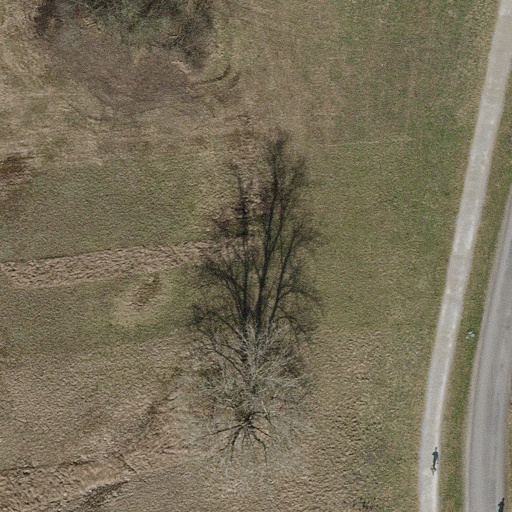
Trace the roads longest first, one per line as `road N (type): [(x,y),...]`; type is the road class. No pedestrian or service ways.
road 1 (track): [(511,0),(445,327),(426,511)]
road 2 (unclassified): [(482,511),(487,421),(511,268)]
